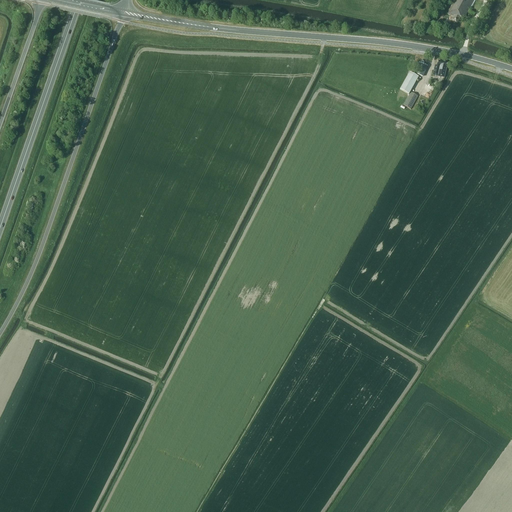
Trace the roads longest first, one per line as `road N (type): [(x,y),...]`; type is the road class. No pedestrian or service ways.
road 1 (secondary): [(511,69),(425,46),(123,12)]
road 2 (trunk): [(0,331),(45,236),(123,12)]
road 3 (trunk): [(0,228),(78,0)]
road 4 (trunk): [(42,0),(0,124)]
